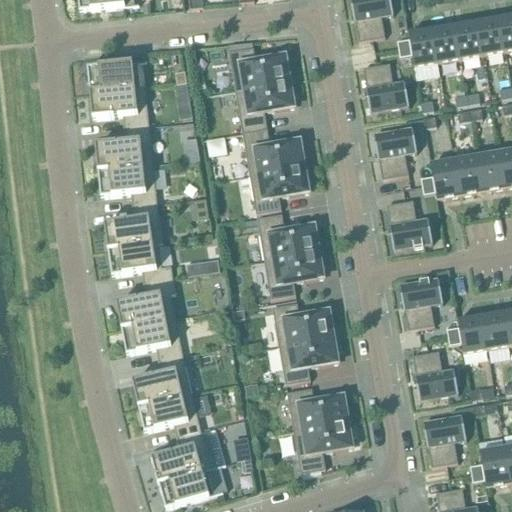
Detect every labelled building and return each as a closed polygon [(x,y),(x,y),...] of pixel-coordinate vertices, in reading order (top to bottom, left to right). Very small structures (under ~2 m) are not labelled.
[(133,0),(78,0),(80,16),(135,10),(133,0)] [(190,1),(191,11),(203,10),(202,0),(190,1)] [(390,0),(359,0),(350,2),(355,26),(356,26),(359,46),(385,42),(382,21),(394,19),(390,0)] [(511,55),(511,19),(500,21),(506,57),(511,55)] [(500,21),(477,25),(483,60),(506,57),(500,21)] [(477,25),(455,29),(461,64),(483,60),(477,25)] [(455,29),(432,33),(438,68),(461,64),(455,29)] [(432,33),(409,37),(415,72),(438,68),(432,33)] [(399,53),(411,51),(409,43),(398,45),(399,53)] [(399,53),(400,61),(412,59),(411,51),(399,53)] [(229,57),(235,95),(294,85),(291,71),(287,72),(285,60),(256,65),(254,52),(229,57)] [(88,72),(91,98),(141,93),(140,92),(138,67),(88,72)] [(370,118),(409,111),(405,87),(393,89),(390,68),(363,73),(367,93),(366,93),(370,118)] [(185,75),(175,77),(177,89),(187,87),(185,75)] [(235,95),(243,138),(268,134),(265,117),(294,112),(292,100),(296,100),(294,86),(295,86),(294,85),(235,95)] [(149,131),(145,91),(140,92),(141,93),(91,98),(93,124),(123,121),(124,134),(149,131)] [(511,92),(511,91),(500,93),(502,103),(511,101),(511,92)] [(479,97),(467,99),(468,109),(480,107),(479,97)] [(457,111),(468,109),(467,99),(455,101),(457,111)] [(434,115),(433,105),(421,107),(422,117),(434,115)] [(511,109),(502,111),(504,121),(511,119),(511,109)] [(483,125),(481,115),(469,117),(471,127),(483,125)] [(457,119),(459,129),(471,127),(469,117),(457,119)] [(437,133),(435,123),(423,125),(425,135),(437,133)] [(96,150),(99,176),(153,170),(149,131),(124,134),(126,147),(96,150)] [(417,157),(413,133),(374,139),(378,164),(379,164),(383,184),(409,180),(405,159),(417,157)] [(271,151),(268,134),(243,138),(250,180),(309,170),(308,170),(306,156),(302,157),(300,146),(271,151)] [(224,140),(207,143),(210,160),(227,157),(224,140)] [(511,192),(511,156),(500,159),(506,194),(511,192)] [(500,159),(477,163),(483,198),(506,194),(500,159)] [(477,163),(455,167),(461,202),(483,198),(477,163)] [(461,202),(455,167),(431,171),(433,180),(434,188),(435,196),(437,206),(461,202)] [(157,209),(153,170),(99,176),(101,202),(131,199),(133,212),(157,209)] [(311,185),(308,171),(309,171),(309,170),(250,180),(257,219),(281,215),(279,202),(309,197),(307,186),(311,185)] [(421,182),(422,190),(434,188),(433,180),(421,182)] [(434,188),(422,190),(424,198),(435,196),(434,188)] [(206,202),(197,204),(200,221),(209,219),(206,202)] [(394,255),(433,248),(429,223),(417,226),(413,205),(387,210),(390,230),(394,255)] [(157,209),(133,212),(134,225),(105,229),(109,255),(158,248),(159,249),(163,248),(157,209)] [(316,242),(314,231),(285,236),(282,219),(257,223),(264,266),(324,255),(323,255),(320,241),(316,242)] [(144,289),(173,284),(172,271),(162,272),(159,249),(158,248),(109,255),(112,281),(142,276),(144,289)] [(296,300),(294,287),(323,282),(321,271),(325,270),(323,256),(324,256),(324,255),(264,266),(271,304),(296,300)] [(219,261),(203,263),(205,276),(221,274),(219,261)] [(439,283),(400,290),(404,315),(405,314),(408,335),(435,331),(431,310),(443,308),(439,283)] [(171,299),(176,298),(173,284),(144,289),(146,302),(117,308),(122,334),(176,323),(171,299)] [(338,341),(338,340),(337,340),(335,326),(331,327),(329,316),(300,321),(297,308),(272,312),(279,351),(338,341)] [(243,314),(232,316),(234,325),(245,323),(243,314)] [(481,322),(487,357),(510,353),(504,318),(481,322)] [(481,322),(458,326),(458,331),(460,339),(461,347),(463,361),(487,357),(481,322)] [(156,353),(159,366),(183,361),(176,323),(122,334),(127,359),(156,353)] [(460,339),(458,331),(447,333),(448,341),(460,339)] [(450,349),(461,347),(460,339),(448,341),(450,349)] [(338,367),(336,356),(340,355),(337,341),(338,341),(279,351),(286,389),(311,385),(308,372),(338,367)] [(420,405),(459,399),(454,374),(443,376),(439,356),(413,360),(416,381),(415,381),(420,405)] [(159,366),(162,379),(133,386),(139,411),(192,399),(183,361),(159,366)] [(258,384),(246,386),(248,396),(260,394),(258,384)] [(344,401),(314,406),(312,393),(287,397),(294,436),(353,426),(353,425),(352,425),(349,412),(345,412),(344,401)] [(483,405),(482,395),(470,397),(471,407),(483,405)] [(145,437),(174,430),(177,443),(201,436),(192,399),(139,411),(145,437)] [(486,420),(484,411),(472,413),(474,423),(486,420)] [(466,445),(462,420),(423,427),(427,452),(428,451),(432,472),(458,467),(455,447),(466,445)] [(353,426),(294,436),(301,479),(326,474),(323,457),(352,452),(350,441),(354,440),(352,427),(353,426)] [(201,431),(212,472),(225,469),(215,427),(201,431)] [(201,436),(177,443),(181,455),(152,463),(159,488),(207,475),(207,476),(212,474),(201,436)] [(249,452),(235,454),(237,465),(251,463),(249,452)] [(504,454),(480,458),(482,468),(483,476),(485,484),(486,494),(510,489),(504,454)] [(251,463),(241,465),(243,477),(253,475),(251,463)] [(470,470),(472,478),(483,476),(482,468),(470,470)] [(165,511),(171,511),(223,497),(223,496),(214,498),(207,476),(207,475),(159,488),(165,511)] [(483,476),(472,478),(473,486),(485,484),(483,476)] [(477,511),(478,511),(474,511),(465,511),(462,493),(436,497),(438,511),(477,511)]
